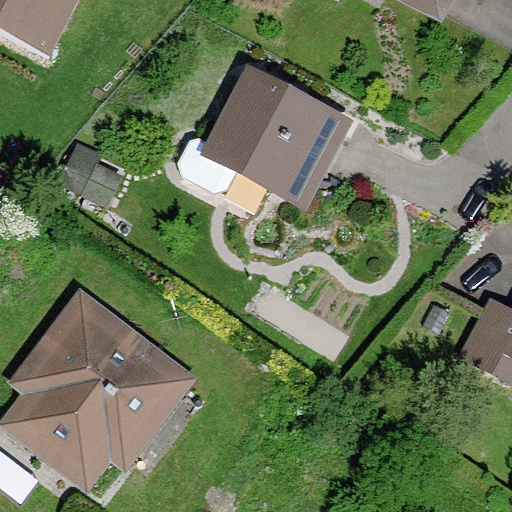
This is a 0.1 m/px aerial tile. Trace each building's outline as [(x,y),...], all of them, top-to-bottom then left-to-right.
[(0,0),(0,34),(48,60),(50,57),(43,53),(70,0),(0,0)] [(402,0),(439,19),(449,0),(402,0)] [(190,145),(178,167),(182,180),(213,196),(227,192),(239,170),(301,203),(341,128),(252,81),(215,151),(198,142),(190,145)] [(101,160),(79,147),(60,185),(106,207),(120,179),(96,169),(101,160)] [(181,384),(81,308),(24,384),(37,394),(13,426),(85,481),(109,449),(123,459),(181,384)] [(511,326),(489,315),(464,361),(503,382),(511,364),(511,326)]
